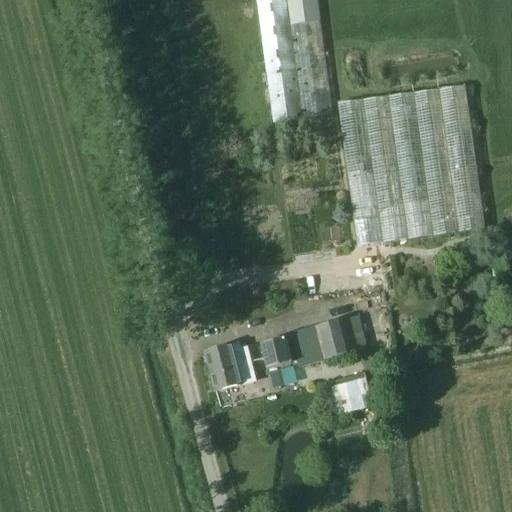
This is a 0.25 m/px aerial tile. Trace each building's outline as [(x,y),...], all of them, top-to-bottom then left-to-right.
[(256,0),(273,126),(333,118),(316,0),(256,0)] [(339,106),(359,249),(486,232),(466,88),(339,106)] [(295,336),(304,367),(368,350),(359,318),(295,336)] [(261,347),(267,372),(291,365),(285,341),(261,347)] [(217,393),(242,387),(255,384),(246,352),(240,353),(239,348),(208,356),(217,393)] [(365,377),(329,386),(337,419),(373,409),(365,377)]
